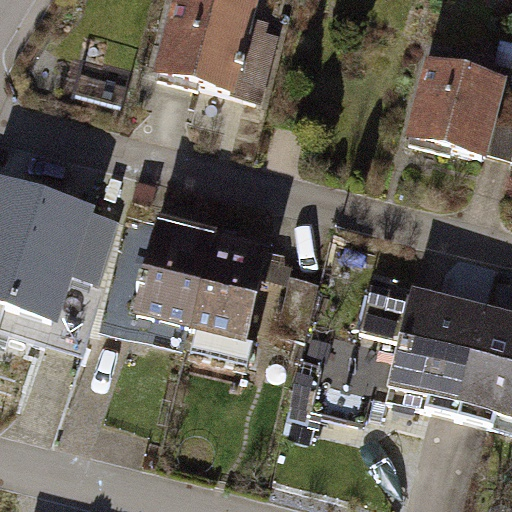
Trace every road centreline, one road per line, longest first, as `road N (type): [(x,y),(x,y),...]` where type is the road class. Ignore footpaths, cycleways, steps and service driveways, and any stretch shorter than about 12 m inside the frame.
road 1 (residential): [(511,253),(0,121)]
road 2 (residential): [(193,511),(0,461)]
